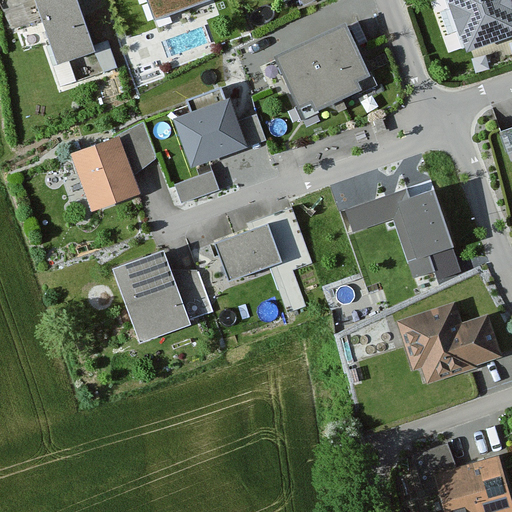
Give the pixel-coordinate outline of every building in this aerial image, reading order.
[(58,69),(93,57),(72,0),(61,0),(37,9),(58,69)] [(211,4),(208,0),(145,0),(155,25),(211,4)] [(511,24),(504,0),(444,0),(463,59),(511,43),(511,24)] [(295,114),(363,86),(339,29),(271,57),(295,114)] [(229,108),(175,127),(191,171),(244,152),(229,108)] [(372,123),(376,137),(387,133),(382,118),(372,123)] [(113,138),(71,155),(94,212),(136,195),(113,138)] [(423,166),(339,193),(352,235),(390,223),(408,279),(454,264),(423,166)] [(206,249),(223,292),(280,269),(263,227),(206,249)] [(161,254),(108,270),(138,344),(190,324),(161,254)] [(428,380),(503,351),(485,306),(463,315),(454,293),(401,313),(428,380)] [(433,455),(448,511),(511,511),(511,486),(500,444),(466,453),(464,447),(433,455)]
